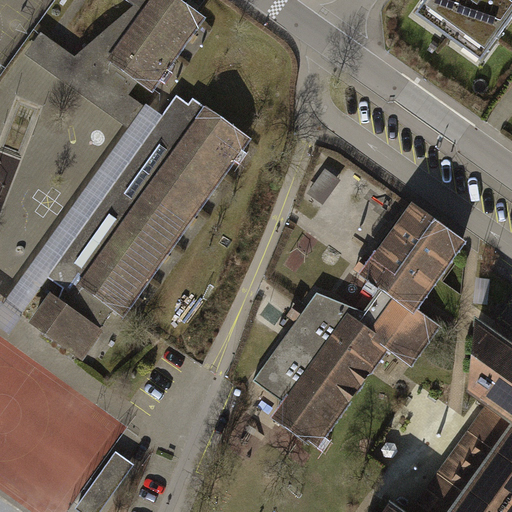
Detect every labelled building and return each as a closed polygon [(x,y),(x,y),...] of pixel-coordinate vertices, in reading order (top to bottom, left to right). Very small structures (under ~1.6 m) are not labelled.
[(204,23),(171,0),(144,0),(98,63),(149,99),(204,23)] [(486,59),(511,21),(511,0),(428,0),(420,12),(486,59)] [(121,319),(250,139),(193,98),(188,105),(177,97),(163,117),(48,278),(63,288),(60,299),(51,292),(30,322),(85,361),(107,330),(103,327),(113,313),(121,319)] [(17,99),(11,128),(38,134),(45,105),(17,99)] [(0,329),(11,337),(48,278),(163,117),(146,106),(4,305),(0,302),(0,329)] [(326,170),(307,195),(323,207),(341,182),(326,170)] [(415,318),(420,312),(468,244),(449,231),(413,206),(360,279),(379,293),(415,318)] [(415,318),(379,293),(364,314),(317,293),(255,383),(286,404),(273,421),(306,445),(309,441),(319,447),(388,352),(411,368),(440,325),(420,312),(415,318)] [(511,511),(511,347),(478,323),(471,391),(502,412),(451,483),(444,478),(434,492),(441,497),(430,511),(399,511),(391,506),(386,511),(511,511)] [(114,457),(75,511),(103,511),(132,470),(114,457)]
